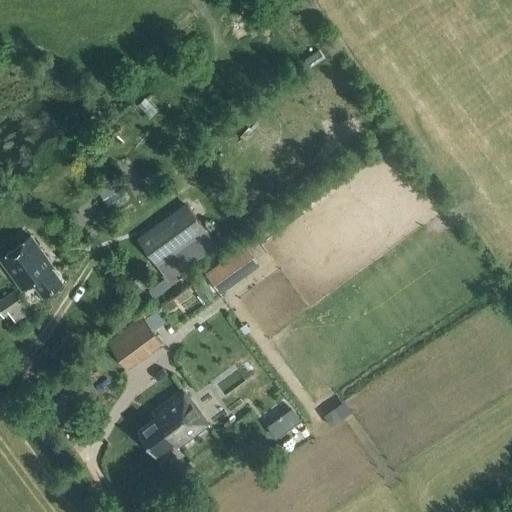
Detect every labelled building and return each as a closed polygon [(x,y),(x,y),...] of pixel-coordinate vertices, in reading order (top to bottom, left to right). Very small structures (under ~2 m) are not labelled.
[(168,281),(217,246),(186,202),(137,237),(168,281)] [(54,267),(31,234),(0,256),(0,261),(22,291),(32,283),(43,298),(64,283),(53,268),(54,267)] [(240,280),(225,259),(205,273),(220,294),(240,280)] [(139,274),(125,285),(133,295),(147,284),(139,274)] [(29,314),(14,290),(0,299),(0,312),(3,317),(9,314),(15,323),(29,314)] [(140,316),(105,341),(124,369),(160,343),(140,316)] [(178,448),(193,436),(167,401),(151,413),(156,418),(137,432),(155,456),(173,442),(178,448)] [(275,438),(300,420),(291,408),(267,426),(275,438)]
